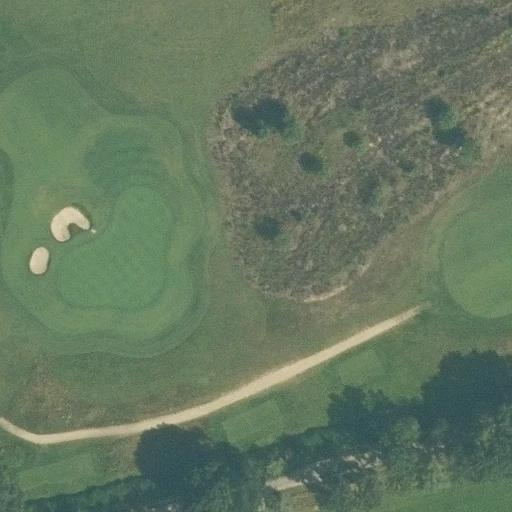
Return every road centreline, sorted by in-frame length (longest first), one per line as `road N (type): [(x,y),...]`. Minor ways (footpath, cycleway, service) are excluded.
road 1 (track): [(0,422),(35,439),(166,421),(412,312)]
road 2 (unclassified): [(164,511),(511,424)]
